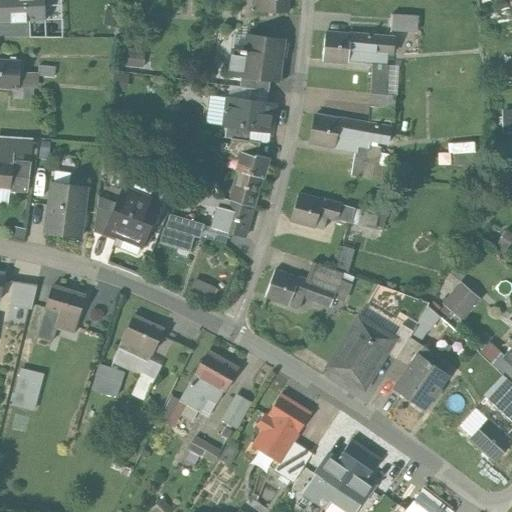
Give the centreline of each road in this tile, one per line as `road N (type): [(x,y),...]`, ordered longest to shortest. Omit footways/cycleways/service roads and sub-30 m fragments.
road 1 (residential): [(313,0),(292,166),(227,331)]
road 2 (residential): [(227,331),(500,510),(511,497)]
road 3 (residential): [(0,249),(123,281),(227,331)]
